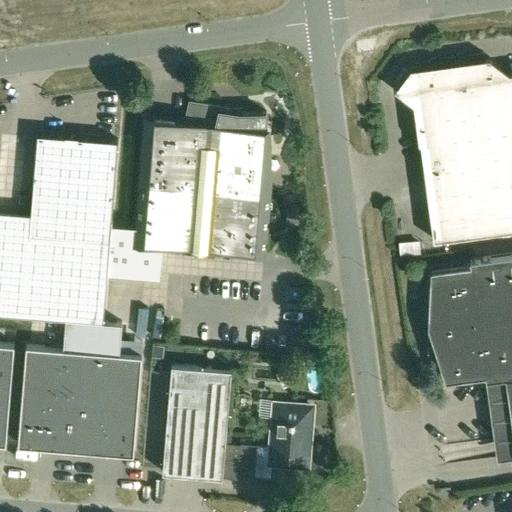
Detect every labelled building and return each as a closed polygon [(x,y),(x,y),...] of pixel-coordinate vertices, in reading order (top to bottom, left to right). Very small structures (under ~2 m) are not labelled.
[(419,140),(421,141),(431,211),(428,216),(432,219),(434,238),(511,228),(511,71),(510,71),(490,56),(411,66),(395,88),(414,103),(419,140)] [(268,163),(267,111),(230,112),(229,106),(189,100),(185,119),(147,116),(137,240),(264,250),(269,187),(262,187),(264,164),(268,163)] [(0,310),(104,319),(118,138),(38,132),(31,211),(0,208),(0,310)] [(486,373),(486,378),(506,376),(511,419),(511,252),(470,258),(471,263),(431,268),(428,325),(446,379),(486,373)] [(289,348),(308,350),(310,338),(290,336),(289,348)] [(0,440),(7,441),(15,342),(0,340),(0,440)] [(19,442),(76,447),(85,348),(27,343),(19,442)] [(154,344),(153,356),(163,357),(165,345),(154,344)] [(142,352),(85,348),(76,447),(134,452),(142,352)] [(226,441),(230,392),(232,368),(172,363),(163,471),(223,476),(223,469),(237,470),(237,473),(271,476),(272,461),(273,445),(272,445),(226,441)] [(276,402),(272,445),(273,445),(272,461),(307,464),(312,405),(276,402)]
